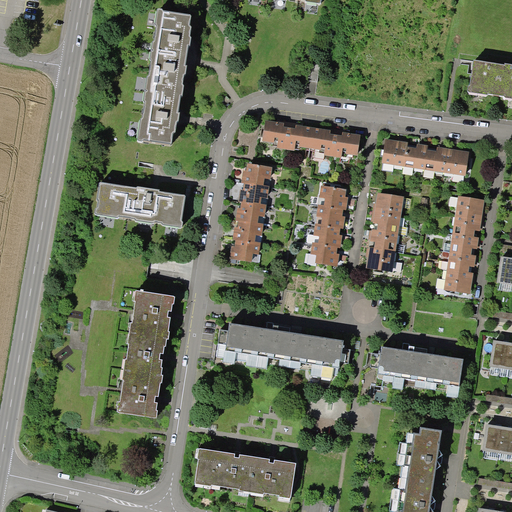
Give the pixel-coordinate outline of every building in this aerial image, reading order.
[(185,21),(148,15),(127,144),(164,150),(185,21)] [(511,71),(465,65),(460,96),(511,103),(511,71)] [(357,136),(260,120),(256,148),(353,164),(357,136)] [(467,155),(383,141),(379,166),(463,180),(467,155)] [(269,170),(241,166),(227,259),(255,264),(269,170)] [(178,201),(93,187),(87,218),(173,232),(178,201)] [(347,195),(317,189),(307,267),(337,271),(347,195)] [(401,198),(374,195),(363,271),(390,275),(401,198)] [(482,203),(454,199),(441,293),(469,297),(482,203)] [(511,261),(497,259),(493,286),(511,288),(511,261)] [(169,304),(127,297),(107,414),(150,421),(169,304)] [(338,346),(224,328),(219,358),(334,375),(338,346)] [(511,347),(489,344),(485,369),(511,373),(511,347)] [(458,362),(374,350),(370,380),(454,391),(458,362)] [(511,431),(483,426),(479,452),(511,456),(511,431)] [(428,511),(439,436),(407,431),(395,511),(428,511)] [(291,467),(192,453),(187,489),(286,503),(291,467)]
